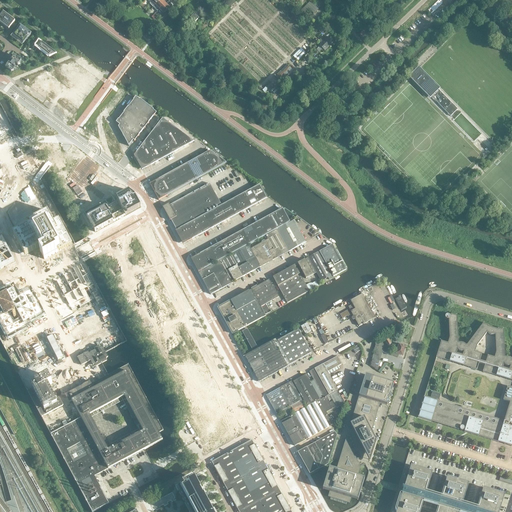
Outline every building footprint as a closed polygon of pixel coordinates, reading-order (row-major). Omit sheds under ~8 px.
[(159,9),(165,3),(162,0),(161,0),(156,5),(159,9)] [(318,9),(310,2),(301,10),(305,14),(309,10),(313,14),(318,9)] [(164,14),(170,8),(165,3),(159,9),(164,14)] [(196,15),(195,14),(194,14),(192,12),(188,16),(191,18),(192,20),(195,22),(199,18),(196,15)] [(15,22),(3,13),(0,16),(0,20),(1,21),(6,26),(9,29),(15,22)] [(12,37),(23,45),(31,34),(20,26),(12,37)] [(325,51),(333,43),(327,37),(324,40),(322,38),(319,41),(321,43),(319,45),(325,51)] [(35,45),(50,57),(56,54),(42,43),(43,42),(40,39),(35,45)] [(298,61),(305,53),(301,48),(293,56),(298,61)] [(18,70),(14,67),(16,64),(18,66),(19,65),(22,61),(15,56),(14,57),(13,56),(11,59),(12,59),(5,68),(12,73),(14,72),(14,71),(18,70)] [(284,79),(292,70),(287,65),(275,76),(281,83),(285,80),(284,79)] [(431,97),(438,90),(424,75),(420,71),(413,79),(417,82),(428,93),(431,97)] [(35,80),(39,84),(45,78),(41,74),(35,80)] [(440,91),(438,90),(431,97),(433,99),(440,91)] [(440,91),(433,99),(450,116),(457,109),(440,91)] [(141,111),(147,104),(140,99),(139,100),(137,98),(136,97),(135,99),(134,99),(133,100),(134,100),(131,104),(141,111)] [(141,111),(131,104),(129,107),(128,107),(126,110),(136,118),(141,111)] [(155,112),(153,110),(154,110),(147,104),(141,111),(151,119),(154,116),(155,115),(155,114),(156,113),(155,112)] [(136,118),(126,110),(124,113),(121,116),(131,124),(136,118)] [(151,119),(141,111),(136,118),(147,126),(149,123),(149,122),(151,119)] [(126,130),(131,124),(121,116),(119,120),(118,119),(117,121),(118,121),(116,123),(120,125),(119,127),(118,127),(123,135),(126,130)] [(147,126),(136,118),(131,124),(141,132),(144,128),(144,129),(147,126)] [(194,141),(163,118),(159,124),(174,152),(194,141)] [(141,132),(131,124),(126,130),(137,138),(139,135),(141,132)] [(174,152),(159,124),(151,133),(165,158),(174,152)] [(137,138),(126,130),(123,135),(129,146),(133,140),(135,141),(137,138)] [(165,158),(151,133),(144,143),(155,163),(165,158)] [(155,163),(144,143),(134,156),(137,161),(137,162),(142,171),(147,168),(146,168),(155,163)] [(226,163),(210,151),(203,155),(212,171),(226,163)] [(212,171),(203,155),(195,159),(204,175),(212,171)] [(204,175),(195,159),(187,164),(195,180),(204,175)] [(195,180),(187,164),(179,168),(188,184),(195,180)] [(188,184),(179,168),(171,173),(180,189),(188,184)] [(180,189),(171,173),(163,177),(172,193),(180,189)] [(172,193),(163,177),(150,184),(159,200),(172,193)] [(205,215),(213,210),(221,206),(222,206),(210,184),(206,186),(170,205),(169,204),(163,207),(167,216),(170,221),(171,220),(177,230),(190,223),(198,219),(205,215)] [(267,198),(259,185),(252,189),(259,203),(267,198)] [(259,203),(252,189),(244,193),(251,207),(259,203)] [(87,211),(84,213),(86,216),(87,218),(89,220),(89,222),(90,224),(92,226),(93,228),(95,232),(120,218),(122,217),(141,207),(138,203),(137,201),(135,197),(135,196),(126,190),(112,197),(115,203),(109,206),(106,201),(87,211)] [(251,207),(244,193),(236,198),(244,211),(251,207)] [(244,211),(236,198),(229,202),(236,215),(244,211)] [(236,215),(229,202),(222,206),(221,206),(228,220),(236,215)] [(228,220),(221,206),(213,210),(220,224),(228,220)] [(290,222),(283,209),(279,211),(275,213),(282,227),(290,222)] [(220,224),(213,210),(205,215),(213,228),(220,224)] [(282,227),(275,213),(267,217),(275,231),(276,230),(282,227)] [(27,226),(13,234),(23,253),(41,243),(43,246),(45,249),(40,252),(44,259),(58,252),(56,250),(58,249),(71,242),(61,222),(55,225),(49,215),(42,218),(40,215),(25,223),(27,226)] [(213,228),(205,215),(198,219),(205,232),(213,228)] [(275,231),(267,217),(259,221),(267,235),(275,231)] [(205,232),(198,219),(190,223),(197,237),(205,232)] [(306,242),(299,229),(294,220),(290,222),(282,227),(276,230),(289,252),(306,242)] [(267,235),(259,221),(252,226),(259,239),(266,236),(267,235)] [(197,237),(190,223),(177,230),(176,231),(183,244),(197,237)] [(259,239),(252,226),(244,230),(251,244),(259,239)] [(251,244),(244,230),(236,234),(244,248),(248,245),(251,244)] [(289,252),(276,230),(275,231),(267,235),(266,236),(268,239),(278,257),(289,252)] [(244,248),(236,234),(228,238),(236,252),(244,248)] [(236,252),(228,238),(221,243),(228,256),(231,255),(236,252)] [(268,239),(250,249),(260,267),(278,257),(268,239)] [(3,240),(0,241),(0,269),(3,268),(1,264),(13,258),(3,240)] [(228,256),(221,243),(213,247),(221,261),(228,256)] [(346,270),(332,244),(319,252),(333,277),(346,270)] [(260,267),(250,249),(248,245),(244,248),(236,252),(231,255),(237,266),(243,277),(260,267)] [(221,261),(213,247),(205,251),(213,265),(221,261)] [(232,283),(232,282),(226,272),(237,266),(231,255),(228,256),(221,261),(213,265),(205,251),(191,259),(198,272),(199,273),(211,295),(232,283)] [(331,276),(319,252),(318,252),(309,258),(308,258),(316,273),(317,273),(321,281),(331,276)] [(316,273),(308,258),(298,264),(306,279),(316,273)] [(56,282),(43,289),(55,310),(67,303),(70,308),(86,299),(82,291),(93,285),(82,263),(69,270),(61,275),(61,277),(55,280),(56,282)] [(309,291),(295,265),(280,273),(278,274),(273,277),(287,303),(309,291)] [(243,277),(237,266),(226,272),(232,282),(234,281),(235,281),(243,277)] [(277,298),(279,297),(269,279),(257,286),(257,285),(251,289),(251,290),(265,315),(271,312),(269,309),(268,309),(266,304),(274,300),(275,301),(278,300),(277,298)] [(12,287),(0,294),(0,319),(0,320),(10,338),(27,329),(25,326),(43,316),(31,295),(20,301),(12,287)] [(265,315),(251,290),(249,291),(231,301),(245,327),(266,316),(265,315)] [(417,297),(412,314),(412,315),(412,316),(413,317),(414,317),(415,317),(416,316),(416,315),(421,298),(422,297),(422,296),(422,295),(422,294),(421,293),(421,292),(420,292),(420,293),(419,293),(419,294),(418,294),(418,295),(418,296),(417,297)] [(375,318),(362,294),(350,301),(355,309),(351,311),(354,317),(352,317),(352,318),(352,319),(352,320),(353,320),(354,320),(355,319),(359,326),(363,324),(363,325),(375,318)] [(399,300),(395,302),(404,318),(408,316),(399,300)] [(245,327),(231,301),(218,308),(232,334),(245,327)] [(348,310),(340,313),(343,318),(350,314),(348,310)] [(504,421),(438,401),(424,397),(418,418),(432,422),(433,422),(434,422),(435,422),(435,423),(436,423),(437,423),(438,423),(438,424),(439,424),(440,424),(441,425),(442,425),(443,425),(444,425),(445,426),(446,426),(447,426),(448,427),(449,427),(450,427),(451,428),(452,428),(453,428),(454,428),(455,429),(456,429),(457,430),(458,430),(459,427),(461,427),(460,428),(460,429),(460,430),(461,431),(462,431),(463,431),(464,431),(464,430),(464,429),(464,428),(465,429),(464,432),(511,446),(511,445),(511,359),(511,358),(510,358),(509,358),(508,357),(507,357),(506,357),(505,357),(503,329),(502,330),(498,329),(498,330),(488,327),(488,326),(484,325),(484,323),(467,345),(466,345),(465,345),(465,344),(464,344),(463,343),(462,343),(461,343),(460,343),(459,343),(458,343),(457,315),(455,316),(451,315),(448,315),(447,315),(446,315),(446,316),(445,316),(445,317),(445,318),(445,319),(446,319),(447,320),(448,320),(448,319),(449,323),(450,338),(448,343),(441,341),(438,350),(436,358),(477,370),(482,354),(475,352),(477,346),(487,332),(490,335),(491,336),(492,336),(495,335),(496,352),(494,358),(488,356),(483,372),(511,381),(511,387),(511,388),(510,388),(509,389),(508,389),(507,390),(506,391),(506,392),(506,393),(505,393),(503,400),(510,402),(504,421)] [(307,322),(301,326),(306,334),(312,330),(307,322)] [(399,326),(373,340),(387,366),(390,360),(400,363),(407,341),(399,326)] [(242,332),(253,351),(258,348),(248,329),(242,332)] [(308,355),(312,353),(298,329),(276,341),(275,339),(273,340),(245,356),(259,382),(308,355)] [(58,361),(63,359),(52,337),(47,339),(58,361)] [(88,352),(77,358),(82,366),(82,365),(87,363),(87,362),(88,362),(91,361),(93,365),(95,364),(95,365),(96,365),(97,366),(102,364),(101,364),(102,363),(101,362),(107,359),(104,354),(105,353),(105,352),(103,347),(101,348),(100,347),(100,348),(99,346),(94,349),(95,350),(95,351),(94,350),(90,353),(89,354),(88,352)] [(342,364),(338,357),(337,356),(323,364),(328,372),(342,364)] [(82,387),(65,395),(69,404),(71,403),(80,419),(51,434),(92,511),(108,503),(94,476),(119,463),(145,450),(164,440),(160,432),(164,430),(128,362),(107,373),(82,387)] [(328,372),(323,364),(314,369),(329,395),(338,390),(328,372)] [(306,374),(293,382),(303,399),(307,407),(320,400),(306,374)] [(371,431),(379,403),(384,404),(387,405),(394,384),(391,383),(365,375),(350,424),(365,453),(367,456),(370,462),(376,441),(374,436),(371,431)] [(33,388),(27,391),(41,417),(52,411),(60,407),(56,400),(48,386),(53,384),(48,376),(35,383),(37,385),(33,388)] [(303,399),(293,382),(293,381),(279,388),(290,407),(303,399)] [(290,407),(279,388),(266,395),(277,414),(290,407)] [(439,401),(441,394),(432,391),(430,398),(439,401)] [(333,425),(326,412),(336,407),(332,402),(330,403),(326,396),(320,400),(307,407),(281,421),(295,446),(333,425)] [(328,464),(335,443),(337,435),(335,432),(308,447),(298,452),(310,474),(318,469),(319,469),(328,464)] [(358,477),(360,468),(361,467),(346,438),(346,439),(336,470),(329,468),(323,489),(330,492),(328,496),(328,497),(347,502),(350,503),(351,498),(358,500),(365,479),(358,477)] [(258,453),(257,450),(254,444),(254,445),(253,442),(252,440),(251,440),(229,453),(236,465),(258,453)] [(250,490),(243,478),(236,465),(229,453),(212,462),(214,467),(217,472),(218,472),(221,477),(220,478),(223,483),(228,492),(231,497),(234,502),(234,503),(237,508),(239,511),(261,511),(257,503),(250,490)] [(243,478),(266,465),(263,461),(261,456),(260,456),(258,453),(236,465),(243,478)] [(272,478),(271,475),(268,469),(268,470),(266,465),(243,478),(250,490),(272,478)] [(464,506),(462,505),(468,484),(447,477),(441,498),(440,498),(438,498),(439,495),(439,494),(438,495),(434,494),(434,493),(433,496),(426,494),(432,473),(411,466),(404,487),(402,486),(402,487),(404,487),(402,494),(400,493),(400,494),(402,494),(402,497),(401,495),(396,509),(397,511),(396,511),(420,511),(421,508),(422,508),(423,508),(433,511),(434,511),(499,511),(505,495),(483,488),(477,509),(476,509),(469,507),(470,504),(469,504),(466,503),(465,503),(465,505),(464,506)] [(511,485),(511,484),(511,479),(501,476),(499,481),(511,485)] [(195,478),(181,486),(194,511),(212,511),(210,507),(209,506),(195,478)] [(257,503),(279,490),(277,486),(274,481),(272,478),(250,490),(257,503)] [(269,511),(286,503),(284,500),(285,500),(282,494),(282,495),(279,490),(257,503),(261,511),(269,511)] [(291,511),(288,506),(287,506),(286,503),(269,511),(291,511)]
